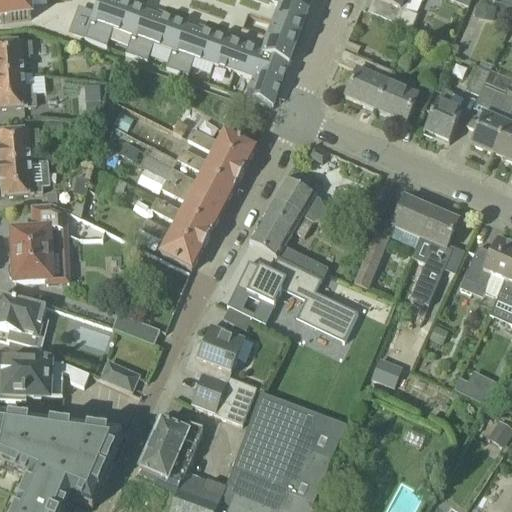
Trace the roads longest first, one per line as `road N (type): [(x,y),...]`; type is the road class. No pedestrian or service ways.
road 1 (residential): [(103,511),(210,273),(293,121)]
road 2 (residential): [(293,121),(511,213)]
road 3 (residential): [(339,0),(293,121)]
